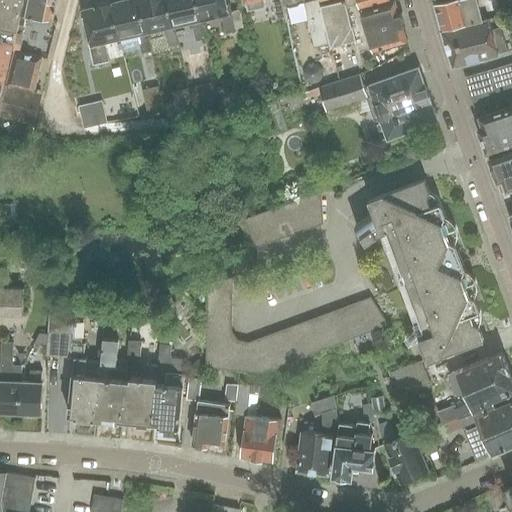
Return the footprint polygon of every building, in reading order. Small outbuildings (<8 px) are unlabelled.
[(0,0),(0,39),(16,43),(19,29),(20,25),(24,0),(0,0)] [(24,0),(20,25),(25,26),(27,14),(52,20),(57,0),(56,0),(24,0)] [(120,37),(113,4),(112,4),(111,0),(97,3),(98,7),(85,10),(88,24),(85,25),(94,65),(110,61),(105,41),(120,37)] [(152,51),(147,31),(140,0),(129,0),(113,4),(120,37),(139,33),(143,53),(152,51)] [(174,25),(168,0),(140,0),(147,31),(166,27),(170,47),(179,45),(174,25)] [(206,38),(201,19),(197,0),(168,0),(174,25),(194,20),(195,26),(194,26),(197,40),(206,38)] [(197,0),(201,19),(222,14),(226,34),(236,31),(232,12),(229,0),(197,0)] [(285,6),(283,0),(246,0),(248,10),(268,6),(266,0),(271,0),(273,3),(277,19),(287,17),(285,6)] [(283,0),(285,6),(288,5),(291,7),(299,5),(301,2),(304,1),(312,36),(315,48),(330,44),(327,32),(319,0),(283,0)] [(320,0),(330,44),(331,48),(356,42),(347,8),(358,4),(373,52),(408,41),(396,0),(389,2),(388,0),(320,0)] [(442,31),(483,21),(477,0),(456,0),(435,5),(442,31)] [(507,51),(501,29),(493,31),(487,21),(483,21),(442,31),(452,68),(499,55),(499,53),(507,51)] [(16,43),(14,51),(19,52),(24,30),(19,29),(16,43)] [(0,112),(6,86),(14,51),(16,43),(0,39),(0,112)] [(14,51),(6,86),(34,92),(42,58),(20,53),(19,52),(14,51)] [(306,65),(301,72),(303,80),(310,84),(318,83),(323,76),(321,67),(314,63),(306,65)] [(475,106),(511,94),(511,65),(466,79),(475,106)] [(361,75),(320,88),(327,111),(358,101),(373,96),(377,107),(388,139),(437,121),(419,68),(418,69),(370,86),(370,88),(365,90),(361,75)] [(253,77),(217,87),(221,102),(224,113),(260,102),(253,77)] [(217,104),(211,83),(189,90),(195,110),(217,104)] [(164,110),(157,87),(142,91),(148,115),(164,110)] [(78,106),(83,129),(107,123),(102,101),(78,106)] [(175,101),(164,104),(167,117),(178,115),(175,101)] [(511,107),(480,118),(484,128),(479,129),(487,153),(511,144),(511,107)] [(511,150),(490,159),(498,182),(503,180),(507,191),(511,188),(511,150)] [(374,211),(355,226),(368,242),(378,234),(387,231),(424,331),(419,332),(429,360),(484,340),(479,326),(474,324),(471,315),(480,312),(475,298),(471,296),(464,276),(466,271),(456,244),(451,242),(444,223),(446,218),(441,203),(431,206),(428,198),(432,191),(426,179),(370,199),(374,211)] [(304,199),(314,228),(324,224),(322,192),(304,199)] [(302,232),(314,228),(304,199),(292,203),(302,232)] [(291,236),(302,232),(292,203),(281,207),(291,236)] [(17,204),(5,205),(6,217),(17,216),(17,204)] [(280,240),(291,236),(281,207),(270,211),(280,240)] [(268,244),(280,240),(270,211),(258,215),(268,244)] [(257,248),(268,244),(258,215),(244,220),(257,248)] [(208,295),(233,296),(233,278),(208,283),(208,295)] [(0,315),(23,316),(24,288),(0,286),(0,315)] [(233,308),(233,296),(208,295),(208,307),(233,308)] [(371,332),(373,332),(389,326),(372,298),(360,302),(371,332)] [(349,340),(371,332),(360,302),(337,310),(349,340)] [(233,320),(233,308),(208,307),(208,319),(233,320)] [(292,361),(299,359),(349,340),(337,310),(281,331),(292,361)] [(233,331),(233,320),(208,319),(207,335),(233,331)] [(123,422),(129,341),(113,340),(112,330),(105,329),(101,364),(96,419),(97,419),(123,422)] [(170,332),(161,331),(161,337),(161,344),(160,354),(159,365),(153,425),(162,426),(162,429),(179,431),(184,373),(180,373),(181,360),(170,359),(171,345),(170,333),(170,332)] [(218,368),(238,340),(233,331),(207,335),(207,367),(218,368)] [(281,365),(282,365),(292,361),(281,331),(270,335),(281,365)] [(72,334),(49,333),(48,336),(47,357),(70,359),(72,334)] [(270,369),(281,365),(270,335),(259,339),(267,361),(270,369)] [(270,369),(267,361),(259,339),(249,343),(251,372),(261,373),(270,369)] [(251,372),(249,343),(238,340),(218,368),(251,372)] [(153,425),(159,365),(140,363),(141,342),(129,341),(123,422),(153,425)] [(0,412),(20,414),(23,366),(14,366),(15,343),(2,342),(0,393),(0,412)] [(456,405),(438,412),(443,425),(461,418),(473,413),(473,411),(495,402),(494,400),(511,392),(511,374),(502,352),(460,370),(450,375),(458,395),(469,391),(473,402),(457,409),(456,405)] [(96,419),(101,364),(86,362),(86,359),(75,358),(70,416),(78,416),(81,422),(93,423),(96,419)] [(396,385),(426,372),(421,361),(391,373),(396,385)] [(23,366),(20,414),(26,414),(26,418),(36,418),(36,414),(41,414),(42,372),(31,371),(31,382),(22,381),(23,366)] [(426,372),(396,385),(401,396),(431,383),(426,372)] [(199,401),(200,380),(190,379),(188,401),(199,401)] [(239,385),(227,385),(225,400),(237,402),(239,385)] [(280,436),(282,420),(247,416),(250,395),(259,396),(260,387),(239,385),(237,402),(235,414),(247,416),(242,456),(274,461),(277,435),(280,436)] [(383,395),(372,397),(375,414),(386,412),(383,395)] [(321,412),(322,434),(302,431),(298,471),(329,475),(334,435),(338,436),(339,422),(332,397),(310,404),(313,414),(321,412)] [(473,413),(461,418),(465,427),(481,419),(483,424),(466,432),(478,458),(511,443),(511,399),(497,406),(496,404),(474,414),(473,413)] [(225,447),(231,406),(213,403),(213,404),(199,401),(198,412),(197,412),(193,444),(195,444),(195,447),(205,449),(206,446),(208,446),(208,445),(225,447)] [(372,404),(363,405),(363,423),(371,424),(374,422),(372,404)] [(461,418),(443,425),(447,434),(465,427),(461,418)] [(402,482),(429,471),(413,432),(397,439),(390,421),(380,425),(384,441),(402,482)] [(373,472),(376,449),(371,448),(373,434),(369,434),(371,424),(363,423),(358,422),(358,426),(340,424),(334,476),(353,478),(353,472),(359,472),(360,470),(373,472)] [(2,500),(2,511),(28,511),(34,478),(7,473),(7,474),(3,474),(2,500)] [(511,486),(501,492),(510,510),(511,509),(511,486)] [(121,511),(124,500),(95,495),(91,511),(121,511)]
